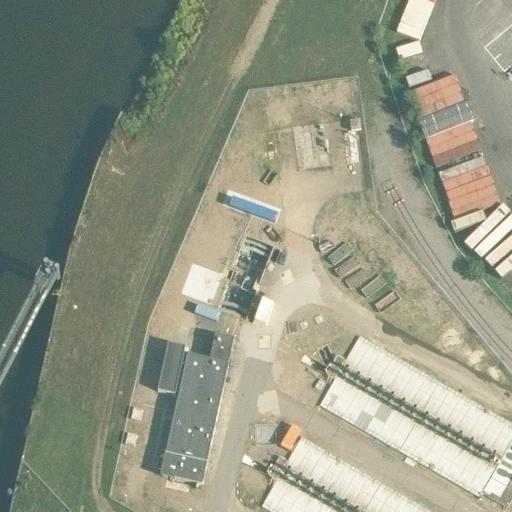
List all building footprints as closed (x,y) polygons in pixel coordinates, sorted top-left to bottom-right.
[(421,43),(436,0),(411,0),(398,35),(421,43)] [(482,155),(461,87),(413,102),(434,170),(482,155)] [(442,173),(453,219),(498,208),(486,162),(442,173)] [(216,338),(215,341),(210,362),(188,357),(162,477),(202,486),(234,342),(216,338)] [(338,372),(320,406),(463,479),(478,476),(463,469),(470,468),(467,449),(456,450),(454,440),(453,440),(434,430),(429,404),(467,397),(421,374),(406,376),(403,382),(409,385),(406,390),(421,397),(425,397),(428,414),(417,408),(411,419),(392,409),(388,389),(382,401),(352,386),(353,386),(352,379),(338,372)] [(334,511),(324,506),(320,511),(434,511),(361,474),(350,496),(352,496),(344,511),(334,511)]
